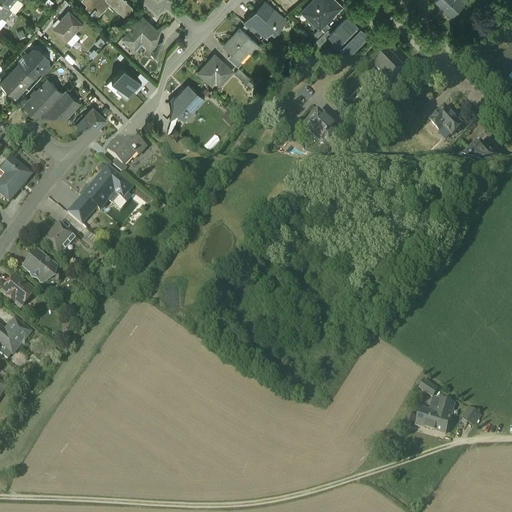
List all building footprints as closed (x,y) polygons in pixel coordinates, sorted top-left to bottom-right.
[(71,0),(62,0),(51,12),(65,25),(80,8),(71,0)] [(141,0),(138,0),(120,20),(128,27),(129,27),(134,32),(141,24),(148,31),(160,18),(141,0)] [(334,0),(311,0),(303,9),(313,19),(312,20),(319,27),(320,26),(325,21),(329,17),(327,14),(331,10),(332,11),(339,4),(334,0)] [(465,0),(437,0),(451,14),(465,0)] [(264,1),(248,19),(256,26),(265,35),(275,25),(277,28),(284,20),(264,1)] [(348,14),(329,33),(330,33),(336,40),(341,35),(346,40),(340,46),(346,52),(346,53),(358,41),(362,46),(372,35),(361,24),(358,27),(353,23),(355,21),(348,14)] [(256,26),(248,19),(244,23),(252,31),(256,26)] [(325,21),(320,26),(324,30),(330,25),(325,21)] [(156,27),(148,35),(155,41),(163,33),(156,27)] [(239,28),(223,45),(231,53),(239,61),(248,51),(252,55),(259,47),(239,28)] [(33,33),(24,42),(22,41),(19,44),(19,47),(32,59),(37,55),(45,46),(46,45),(46,41),(37,33),(33,33)] [(45,46),(37,55),(41,59),(49,50),(45,46)] [(18,47),(0,66),(0,68),(13,80),(14,80),(13,80),(32,60),(33,60),(32,59),(19,47),(18,47)] [(114,61),(111,59),(105,65),(122,82),(141,63),(127,48),(114,61)] [(511,51),(511,50),(500,62),(511,74),(511,75),(509,79),(511,81),(511,51)] [(239,61),(231,53),(228,57),(238,67),(242,63),(239,61)] [(232,71),(215,55),(199,71),(208,79),(212,75),(220,83),(232,71)] [(389,58),(375,71),(386,82),(386,83),(390,87),(404,73),(396,64),(397,63),(392,58),(391,59),(389,58)] [(45,63),(39,69),(38,70),(34,75),(33,74),(30,77),(32,79),(23,89),(36,101),(40,97),(57,78),(53,74),(55,72),(45,63)] [(250,78),(239,68),(234,73),(246,83),(250,78)] [(61,75),(57,78),(40,97),(53,109),(65,97),(65,98),(77,85),(67,76),(65,79),(61,75)] [(187,93),(183,89),(168,105),(181,117),(188,110),(191,113),(202,101),(197,96),(199,93),(192,87),(187,93)] [(91,89),(75,106),(88,118),(104,101),(91,89)] [(389,91),(380,101),(389,109),(398,98),(389,91)] [(75,106),(59,123),(73,135),(88,118),(75,106)] [(462,128),(445,111),(431,125),(439,133),(444,129),(452,137),(462,128)] [(344,134),(319,113),(306,129),(324,145),(327,142),(333,147),(344,134)] [(355,125),(344,116),(339,122),(350,131),(355,125)] [(160,121),(157,124),(154,122),(143,133),(146,136),(143,140),(151,148),(152,148),(156,143),(159,145),(162,142),(162,143),(163,142),(162,142),(164,140),(165,141),(165,140),(172,146),(175,143),(175,144),(177,142),(176,141),(179,138),(160,121)] [(151,148),(143,140),(136,148),(144,155),(151,148)] [(480,145),(479,146),(478,145),(462,161),(457,166),(481,190),(486,185),(502,170),(501,168),(502,167),(480,145)] [(125,149),(105,170),(114,179),(120,185),(121,184),(128,176),(128,177),(132,173),(135,176),(144,167),(125,149)] [(310,180),(318,172),(314,168),(306,175),(310,180)] [(7,191),(5,193),(4,192),(0,196),(0,204),(2,206),(0,208),(0,212),(7,219),(18,205),(16,203),(27,190),(9,175),(0,186),(7,191)] [(120,185),(114,179),(109,184),(121,193),(125,188),(121,184),(120,185)] [(129,208),(105,188),(89,207),(94,211),(105,219),(113,209),(122,216),(129,208)] [(105,219),(94,211),(91,215),(101,224),(105,219)] [(94,227),(81,215),(66,232),(79,244),(94,227)] [(56,243),(41,260),(55,272),(60,266),(63,269),(73,258),(70,255),(56,243)] [(97,260),(87,251),(83,256),(93,264),(97,260)] [(93,264),(83,256),(79,260),(89,268),(93,264)] [(32,261),(26,261),(27,277),(29,277),(34,270),(38,273),(38,267),(32,261)] [(38,273),(34,270),(29,277),(27,277),(27,281),(22,287),(31,295),(31,298),(34,298),(37,300),(38,303),(41,303),(56,302),(54,287),(49,282),(49,279),(46,279),(38,273)] [(25,305),(13,295),(2,308),(7,313),(5,315),(11,320),(14,317),(21,323),(31,312),(23,306),(25,305)] [(13,338),(3,349),(0,346),(0,356),(1,355),(15,367),(28,350),(13,338)] [(442,416),(428,407),(423,415),(437,424),(442,416)] [(458,431),(437,425),(433,438),(425,435),(420,452),(449,461),(453,447),(455,447),(455,446),(453,445),(458,431)] [(483,443),(472,436),(466,445),(477,453),(483,443)] [(419,443),(412,441),(410,448),(417,450),(419,443)]
